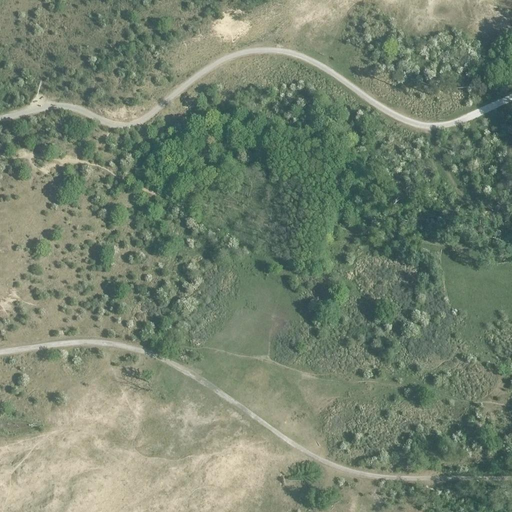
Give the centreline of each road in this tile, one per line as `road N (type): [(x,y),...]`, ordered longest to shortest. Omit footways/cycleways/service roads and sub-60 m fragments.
road 1 (track): [(511,477),(354,472),(312,456),(183,372),(118,346),(63,343),(0,354)]
road 2 (unknown): [(0,345),(70,333),(202,346),(303,373),(511,404)]
